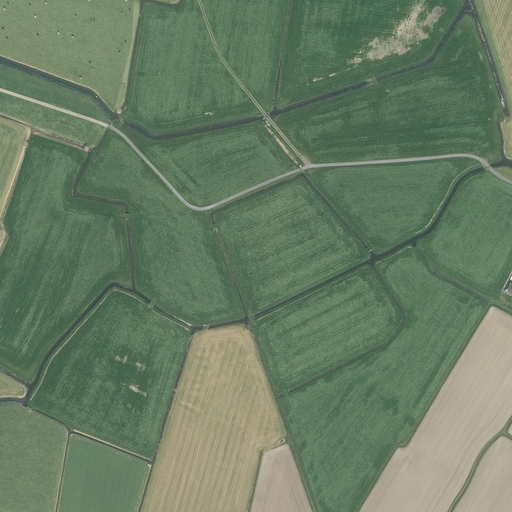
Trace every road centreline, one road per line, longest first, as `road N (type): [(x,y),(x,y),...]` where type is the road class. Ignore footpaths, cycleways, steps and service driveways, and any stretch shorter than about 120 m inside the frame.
road 1 (unclassified): [(511,182),(468,155),(314,165),(199,209),(109,126),(0,89)]
road 2 (track): [(307,166),(225,64),(199,0)]
